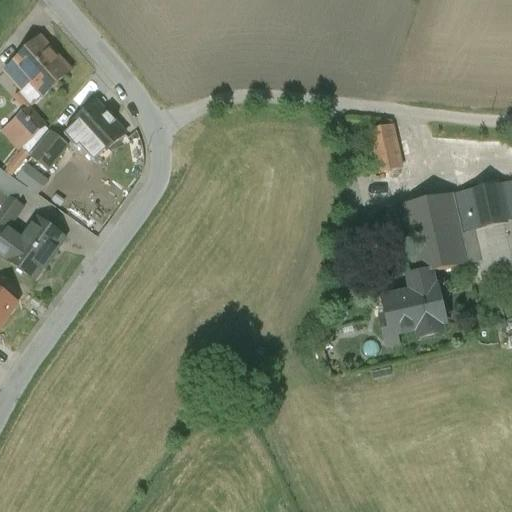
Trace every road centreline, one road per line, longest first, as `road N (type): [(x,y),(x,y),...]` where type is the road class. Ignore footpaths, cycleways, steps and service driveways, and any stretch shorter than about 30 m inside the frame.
road 1 (residential): [(151,126),(237,96),(511,122)]
road 2 (residential): [(0,418),(34,353),(157,185),(161,159),(151,126)]
road 3 (residential): [(151,126),(108,59),(56,0)]
